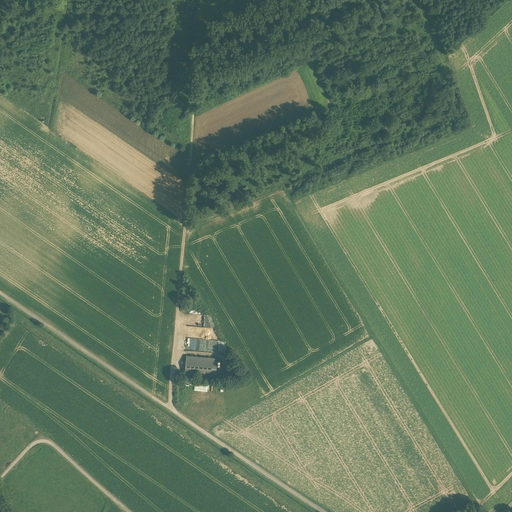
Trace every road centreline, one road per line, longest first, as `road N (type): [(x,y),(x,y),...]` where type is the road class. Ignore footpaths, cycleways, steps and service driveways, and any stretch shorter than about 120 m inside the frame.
road 1 (track): [(170,408),(203,0)]
road 2 (track): [(325,511),(0,294)]
road 3 (track): [(481,511),(283,185)]
road 4 (track): [(204,431),(373,336)]
road 5 (track): [(125,511),(43,443),(35,441),(0,477)]
